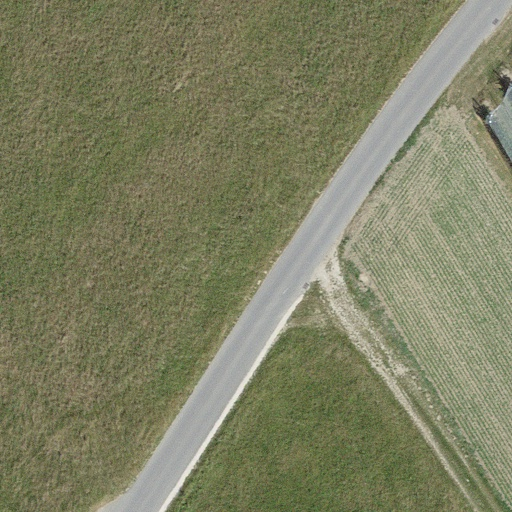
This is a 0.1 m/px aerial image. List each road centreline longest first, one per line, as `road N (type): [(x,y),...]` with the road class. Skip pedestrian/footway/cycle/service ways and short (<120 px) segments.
road 1 (unclassified): [(511,34),(305,286),(158,511)]
road 2 (track): [(305,286),(451,511)]
